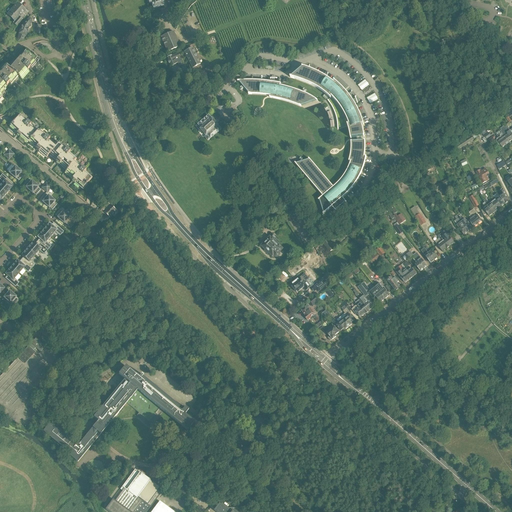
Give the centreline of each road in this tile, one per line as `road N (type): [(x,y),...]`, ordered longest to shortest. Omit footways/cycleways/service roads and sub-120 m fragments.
road 1 (residential): [(511,213),(325,358)]
road 2 (primary): [(151,190),(113,120),(82,0)]
road 3 (primary): [(293,332),(196,244),(151,190)]
road 4 (primary): [(376,406),(497,511)]
road 5 (track): [(396,407),(415,381),(446,370),(511,304)]
road 6 (residential): [(100,241),(84,223),(86,208),(1,135)]
road 7 (unclassified): [(15,334),(100,241)]
road 8 (residential): [(0,218),(19,195),(42,215),(0,263)]
